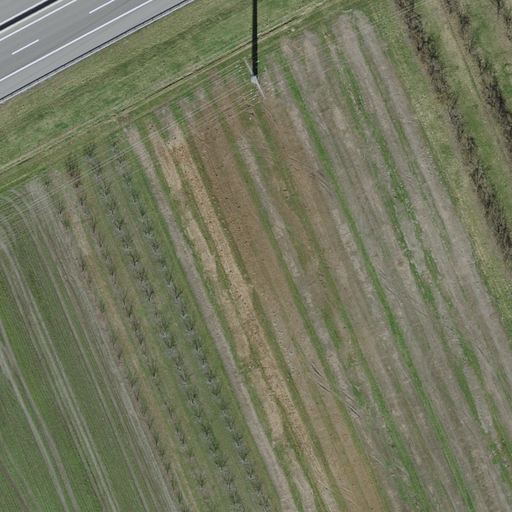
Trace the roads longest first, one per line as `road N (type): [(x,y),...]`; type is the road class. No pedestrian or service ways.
road 1 (motorway): [(0,61),(115,0)]
road 2 (track): [(0,201),(109,146)]
